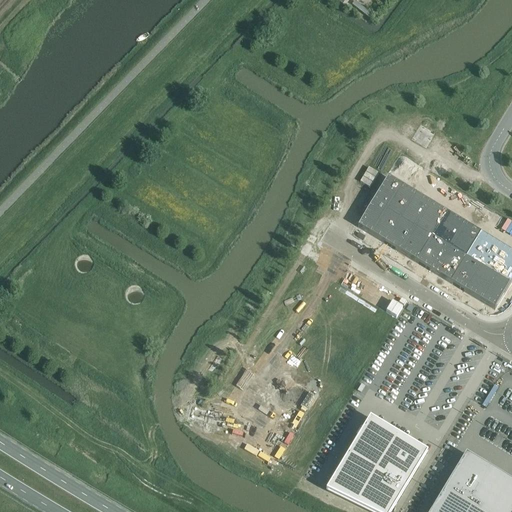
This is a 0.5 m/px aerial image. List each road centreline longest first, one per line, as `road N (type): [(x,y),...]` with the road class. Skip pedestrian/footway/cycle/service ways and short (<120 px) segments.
road 1 (unclassified): [(0,212),(206,0)]
road 2 (unclassified): [(325,233),(506,344)]
road 3 (primary): [(114,511),(0,441)]
